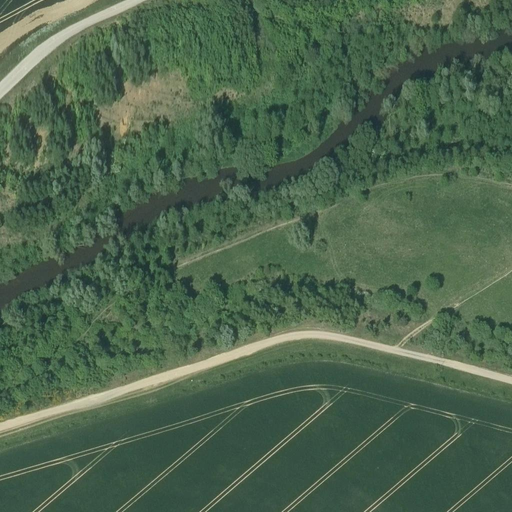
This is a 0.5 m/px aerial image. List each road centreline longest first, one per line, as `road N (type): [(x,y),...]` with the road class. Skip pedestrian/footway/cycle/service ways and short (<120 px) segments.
road 1 (track): [(395,343),(292,328),(0,421)]
road 2 (track): [(0,147),(246,29)]
road 3 (track): [(511,374),(395,343)]
